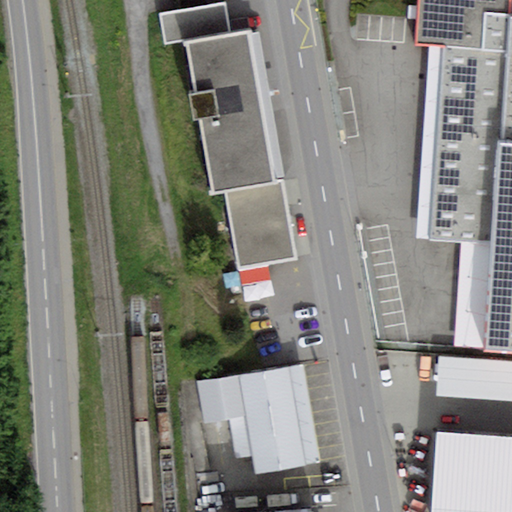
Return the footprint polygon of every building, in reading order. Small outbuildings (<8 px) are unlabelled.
[(214,0),(165,0),(186,111),(202,108),(233,275),(303,262),(257,20),(219,27),(214,0)] [(511,0),(418,0),(415,44),(428,45),(415,239),(460,242),(453,349),(486,351),(511,352),(511,1),(511,0)] [(511,361),(438,356),(436,396),(511,400),(511,361)] [(305,365),(196,382),(203,429),(233,425),(242,480),(321,467),(305,365)] [(511,511),(511,425),(436,420),(429,511),(438,511),(511,511)]
